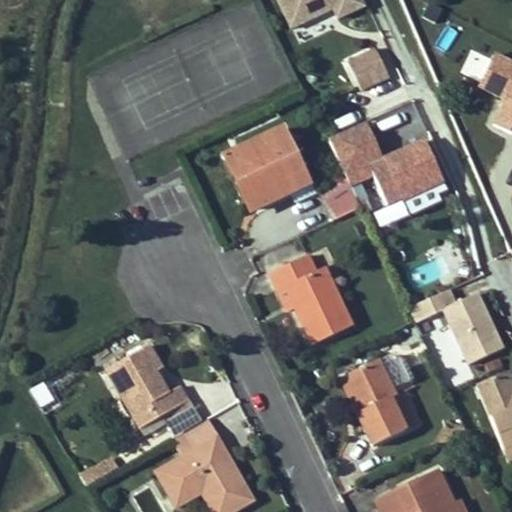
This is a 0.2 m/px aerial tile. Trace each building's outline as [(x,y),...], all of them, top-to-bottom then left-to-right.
[(352,0),(275,0),(287,27),(328,9),(332,18),(356,7),(352,0)] [(346,62),(360,93),(389,79),(375,49),(346,62)] [(504,101),(493,125),(511,134),(511,64),(493,56),(478,89),(504,101)] [(345,105),(340,94),(331,98),(336,109),(345,105)] [(311,184),(284,129),(222,158),(247,213),(311,184)] [(443,182),(425,141),(368,167),(386,207),(400,200),(401,201),(443,182)] [(350,327),(337,297),(323,269),(314,273),(306,258),(269,275),(277,292),(284,289),(293,309),(311,346),(350,327)] [(408,268),(415,285),(440,277),(434,259),(408,268)] [(284,289),(277,292),(285,313),(293,309),(284,289)] [(448,290),(407,308),(413,322),(436,312),(460,367),(497,351),(472,296),(454,304),(448,290)] [(399,328),(400,354),(421,353),(420,328),(399,328)] [(434,330),(425,334),(438,362),(446,357),(434,330)] [(163,369),(150,346),(107,370),(141,429),(189,402),(180,387),(168,393),(157,372),(163,369)] [(368,447),(402,430),(388,398),(391,397),(376,363),(345,376),(360,412),(354,415),(368,447)] [(511,379),(510,374),(476,388),(511,466),(511,465),(511,379)] [(345,376),(339,380),(354,415),(360,412),(345,376)] [(44,382),(29,397),(46,415),(61,399),(44,382)] [(417,423),(403,391),(391,397),(388,398),(402,430),(417,423)] [(219,437),(208,418),(186,431),(197,449),(219,437)] [(186,431),(172,439),(181,456),(167,464),(187,499),(202,490),(214,511),(232,511),(254,500),(237,470),(232,473),(222,454),(226,452),(219,437),(197,449),(186,431)] [(157,470),(176,505),(187,499),(167,464),(157,470)] [(83,474),(90,487),(103,479),(96,467),(83,474)] [(456,511),(436,471),(375,499),(380,511),(456,511)]
